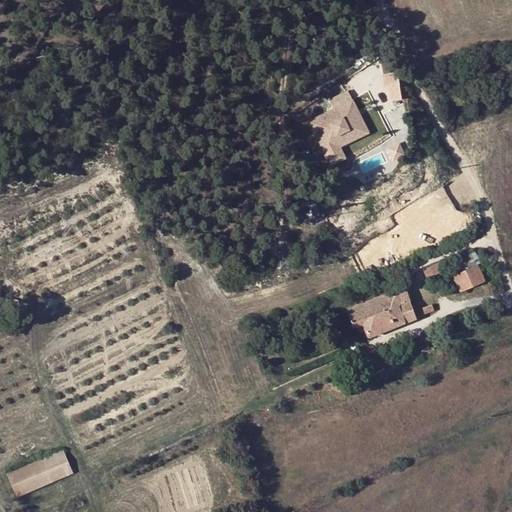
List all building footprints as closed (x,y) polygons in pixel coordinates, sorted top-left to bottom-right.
[(387,86),(391,85),(394,101),(406,98),(401,72),(384,76),(387,86)] [(335,107),(309,119),(328,158),(382,133),(374,116),(366,119),(351,89),(331,98),(335,107)] [(360,107),(374,103),(370,92),(357,95),(360,107)] [(395,159),(407,152),(401,141),(389,148),(395,159)] [(447,261),(453,275),(479,264),(473,251),(447,261)] [(442,262),(423,269),(427,278),(445,271),(442,262)] [(479,264),(453,275),(460,292),(486,282),(479,264)] [(404,287),(346,310),(353,329),(363,325),(368,338),(416,319),(404,287)] [(418,302),(421,309),(431,305),(428,298),(418,302)] [(433,311),(431,305),(421,309),(424,315),(433,311)] [(16,497),(72,472),(60,449),(6,473),(16,497)]
